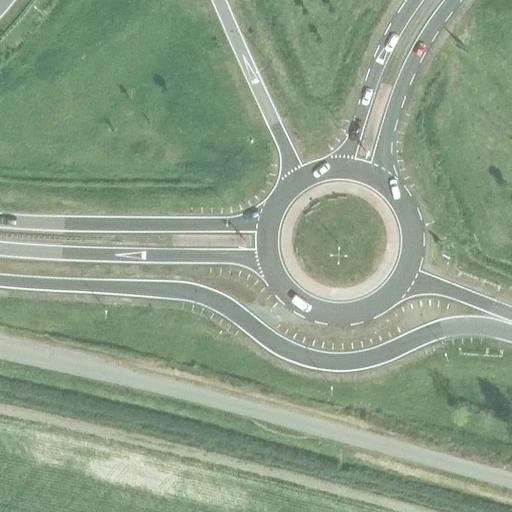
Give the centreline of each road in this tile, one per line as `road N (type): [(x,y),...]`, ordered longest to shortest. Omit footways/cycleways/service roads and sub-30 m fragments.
road 1 (trunk): [(0,281),(201,295),(278,345),(319,361),(370,357),(455,326),(511,331)]
road 2 (unclassified): [(511,480),(0,350)]
road 3 (trunk): [(271,213),(224,225),(0,218)]
road 4 (trunk): [(0,247),(255,258),(269,265)]
road 5 (trunk): [(382,182),(386,138),(412,64),(453,0)]
road 6 (trunk): [(220,0),(284,147),(291,184)]
road 7 (trunk): [(418,0),(393,34),(338,167)]
road 8 (trunk): [(269,265),(294,300),(325,314),(365,310),(397,286)]
road 9 (trunk): [(397,286),(441,287),(511,315)]
